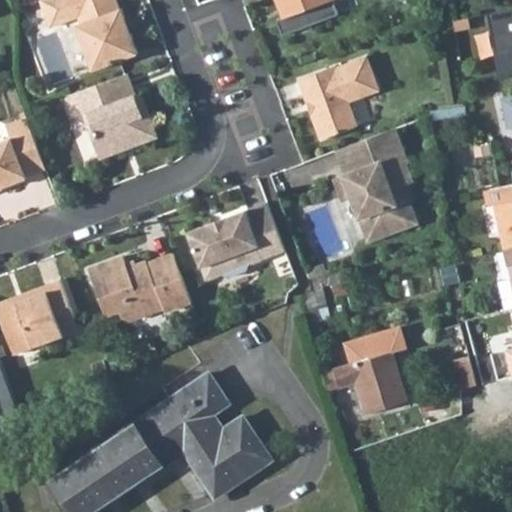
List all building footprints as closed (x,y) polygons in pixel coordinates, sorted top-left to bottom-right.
[(79,16),(81,23),(86,21),(103,66),(138,53),(121,8),(120,8),(116,0),(40,0),(44,7),(58,2),(60,8),(74,3),(79,16)] [(276,19),(282,35),(338,14),(333,0),(275,0),(282,17),(276,19)] [(58,2),(44,7),(51,27),(79,16),(74,3),(60,8),(58,2)] [(511,8),(488,13),(500,74),(511,71),(511,8)] [(336,65),(298,79),(307,103),(311,101),(314,109),(312,115),(322,140),(359,125),(350,101),(380,89),(367,55),(336,67),(336,65)] [(134,95),(126,73),(76,92),(80,102),(85,116),(89,115),(95,130),(92,135),(100,157),(156,136),(140,93),(134,95)] [(80,102),(76,92),(70,94),(74,104),(80,102)] [(470,115),(471,124),(511,119),(511,118),(511,100),(468,106),(470,115)] [(0,185),(1,185),(2,187),(27,178),(26,176),(46,168),(27,117),(6,125),(11,138),(0,141),(0,185)] [(471,124),(473,135),(511,130),(511,119),(471,124)] [(337,177),(345,200),(352,197),(368,241),(418,222),(404,185),(412,182),(405,164),(409,163),(396,127),(360,141),(369,165),(346,173),(337,177)] [(337,149),(346,173),(369,165),(360,141),(337,149)] [(474,147),(475,157),(492,154),(490,144),(474,147)] [(494,204),(505,249),(511,247),(511,183),(490,188),(494,204)] [(483,190),(486,206),(494,204),(490,188),(483,190)] [(188,232),(206,280),(223,274),(228,277),(247,270),(249,264),(286,251),(268,202),(188,232)] [(90,269),(107,315),(120,310),(122,316),(133,319),(164,307),(166,311),(192,301),(174,253),(148,263),(148,261),(137,264),(129,268),(127,264),(124,256),(90,269)] [(464,262),(466,272),(479,269),(476,259),(464,262)] [(328,272),(332,286),(345,283),(352,281),(348,266),(328,272)] [(298,297),(302,309),(327,302),(319,275),(309,278),(312,291),(298,297)] [(498,282),(504,311),(511,308),(511,280),(511,278),(498,282)] [(0,302),(0,315),(15,354),(65,335),(61,326),(76,320),(61,279),(45,285),(46,292),(18,302),(16,296),(0,302)] [(332,286),(335,297),(348,293),(345,283),(332,286)] [(45,285),(16,296),(18,302),(46,292),(45,285)] [(65,335),(80,329),(76,320),(61,326),(65,335)] [(483,336),(470,340),(474,354),(486,351),(483,336)] [(452,343),(456,359),(470,356),(465,339),(452,343)] [(474,354),(480,375),(511,367),(511,345),(486,351),(474,354)] [(321,371),(328,391),(357,382),(366,414),(394,406),(392,400),(406,396),(393,351),(321,371)] [(453,360),(460,389),(477,385),(470,356),(456,359),(453,360)] [(49,480),(70,511),(93,511),(124,492),(118,484),(180,443),(185,451),(216,497),(272,459),(243,416),(224,429),(214,413),(230,403),(210,373),(49,480)] [(76,399),(79,409),(93,404),(90,394),(76,399)] [(392,400),(394,406),(408,402),(406,396),(392,400)] [(118,484),(124,492),(185,451),(180,443),(118,484)]
